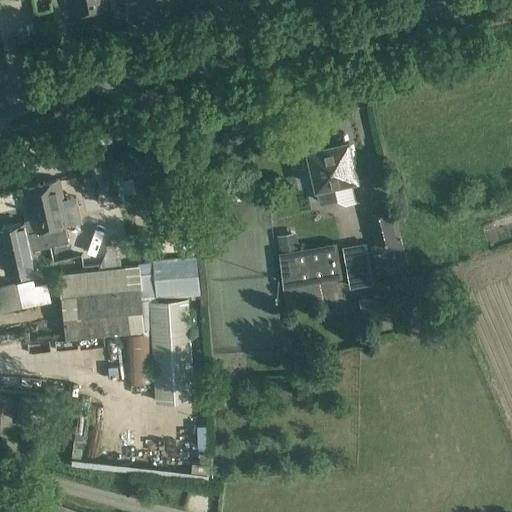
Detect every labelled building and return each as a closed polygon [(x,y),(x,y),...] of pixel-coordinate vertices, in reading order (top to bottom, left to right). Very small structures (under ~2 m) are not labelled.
[(110,7),(107,0),(69,0),(73,16),(110,7)] [(348,185),(347,180),(357,178),(349,140),(345,141),(344,134),(329,136),(330,145),(309,150),(310,152),(303,154),(306,170),(313,168),(321,202),(337,198),(345,204),(356,202),(352,184),(348,185)] [(60,180),(23,188),(31,222),(0,228),(0,241),(7,274),(35,268),(31,251),(69,243),(65,226),(69,225),(60,180)] [(408,267),(395,212),(390,213),(389,211),(368,216),(375,244),(370,245),(377,275),(408,267)] [(320,281),(342,277),(336,242),(299,248),(296,226),(276,229),(280,252),(279,252),(287,310),(323,305),(320,281)] [(342,246),(349,287),(373,284),(366,242),(342,246)] [(156,296),(199,293),(196,256),(154,259),(156,296)] [(126,266),(58,273),(66,338),(144,330),(144,324),(145,324),(141,287),(137,287),(136,275),(127,276),(126,266)] [(398,307),(384,309),(382,294),(359,298),(362,316),(374,314),(377,330),(393,327),(392,318),(399,317),(398,307)] [(188,299),(150,300),(156,403),(194,401),(188,299)] [(121,334),(124,382),(152,381),(149,332),(121,334)] [(73,377),(98,376),(97,353),(72,354),(73,377)] [(42,399),(19,396),(16,421),(39,423),(42,399)] [(98,454),(99,472),(118,471),(117,453),(98,454)] [(215,486),(214,475),(197,476),(198,487),(215,486)] [(28,511),(79,511),(50,502),(51,498),(33,494),(28,511)]
